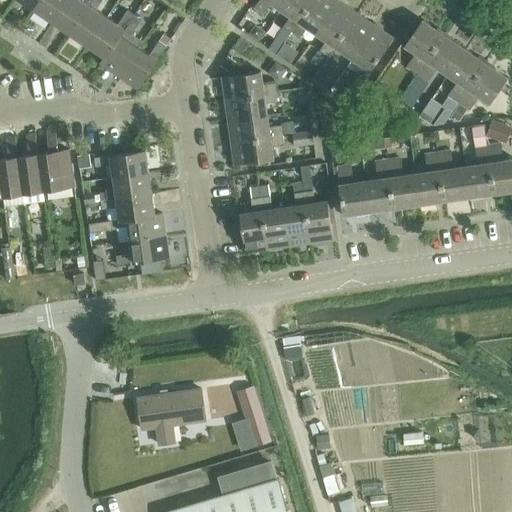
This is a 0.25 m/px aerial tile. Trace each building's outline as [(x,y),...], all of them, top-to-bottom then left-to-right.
[(21,0),(36,10),(42,0),(21,0)] [(42,0),(36,10),(54,22),(67,0),(42,0)] [(67,0),(54,22),(73,35),(93,0),(67,0)] [(93,0),(73,35),(90,47),(107,16),(96,9),(102,0),(93,0)] [(186,0),(171,0),(171,1),(183,9),(188,1),(186,0)] [(272,2),(282,8),(287,0),(260,0),(256,7),(265,12),(272,2)] [(285,26),(292,31),(313,0),(287,0),(282,8),(292,15),(285,26)] [(308,26),(317,33),(339,1),(338,0),(313,0),(292,31),(301,37),(308,26)] [(321,50),(328,55),(356,13),(339,1),(317,33),(328,40),(321,50)] [(106,57),(134,15),(128,10),(118,24),(106,16),(90,47),(106,57)] [(344,51),(354,57),(376,26),(356,13),(328,55),(337,61),(344,51)] [(106,57),(101,64),(120,77),(139,48),(144,41),(132,34),(142,20),(134,15),(106,57)] [(408,67),(418,73),(445,34),(424,19),(407,45),(418,52),(408,67)] [(256,22),(250,31),(259,38),(265,29),(256,22)] [(376,26),(354,57),(364,64),(356,74),(359,76),(344,98),(354,104),(370,81),(365,78),(392,37),(376,26)] [(164,33),(159,41),(166,46),(172,38),(164,33)] [(439,67),(448,73),(466,48),(445,34),(418,73),(429,81),(439,67)] [(242,36),(230,53),(243,62),(255,44),(242,36)] [(277,36),(269,47),(278,53),(285,41),(277,36)] [(139,48),(120,77),(138,89),(166,46),(159,41),(150,55),(139,48)] [(285,41),(278,53),(287,59),(295,48),(285,41)] [(450,95),(460,102),(487,63),(466,48),(448,73),(460,81),(450,95)] [(320,49),(312,60),(321,66),(328,55),(321,50),(320,49)] [(228,55),(222,65),(231,72),(238,62),(228,55)] [(487,63),(460,102),(470,110),(480,95),(491,103),(508,79),(509,77),(487,63)] [(321,66),(314,77),(324,84),(332,73),(321,66)] [(223,77),(226,99),(277,91),(276,82),(264,84),(262,71),(223,77)] [(226,99),(229,121),(268,115),(266,103),(278,101),(277,91),(226,99)] [(447,98),(441,106),(451,113),(457,105),(447,98)] [(460,102),(452,113),(460,119),(468,108),(460,102)] [(424,107),(420,114),(428,120),(431,121),(435,115),(424,107)] [(229,121),(232,142),(271,136),(283,134),(282,125),(270,127),(268,115),(229,121)] [(492,122),(487,134),(502,140),(508,124),(499,121),(493,119),(492,122)] [(293,121),(282,122),(282,125),(283,134),(295,132),(293,121)] [(484,123),(472,125),(473,135),(475,145),(488,143),(486,133),(484,123)] [(47,132),(49,146),(58,145),(56,130),(47,132)] [(27,135),(30,149),(38,148),(36,133),(27,135)] [(271,136),(232,142),(236,164),(274,158),(272,146),(285,144),(283,134),(271,136)] [(386,138),(388,147),(400,145),(398,136),(386,138)] [(7,138),(9,152),(18,151),(16,137),(7,138)] [(385,139),(377,140),(378,149),(387,148),(385,139)] [(501,143),(488,145),(498,192),(511,190),(511,159),(503,160),(501,143)] [(331,146),(334,161),(341,160),(339,145),(331,146)] [(478,164),(466,166),(471,196),(498,192),(488,145),(476,147),(478,164)] [(50,152),(39,153),(45,190),(75,186),(69,149),(59,151),(50,152)] [(112,163),(114,177),(149,171),(146,149),(94,157),(96,166),(112,163)] [(445,152),(438,152),(446,200),(471,196),(466,166),(453,168),(451,151),(445,152)] [(428,171),(416,173),(422,203),(446,200),(438,152),(426,155),(428,171)] [(39,153),(18,157),(24,193),(45,190),(39,153)] [(79,156),(81,169),(90,167),(88,155),(79,156)] [(0,173),(2,191),(3,197),(24,193),(18,157),(0,159),(0,173)] [(401,158),(389,160),(397,207),(422,203),(416,173),(404,175),(401,158)] [(378,179),(367,180),(371,211),(397,207),(389,160),(377,161),(378,179)] [(371,211),(367,180),(354,182),(351,165),(338,167),(345,215),(371,211)] [(100,192),(101,201),(152,193),(149,171),(114,177),(116,189),(100,192)] [(302,179),(303,181),(312,242),(312,243),(334,239),(328,201),(316,203),(314,190),(312,178),(302,179)] [(297,205),(285,207),(290,245),(312,243),(312,242),(303,181),(294,182),(295,193),(297,205)] [(270,185),(260,186),(269,249),(290,245),(285,207),(273,209),(270,185)] [(269,249),(260,186),(250,187),(254,211),(242,213),(247,252),(269,249)] [(100,192),(85,194),(86,203),(89,202),(101,201),(100,192)] [(118,206),(120,219),(120,220),(155,215),(155,214),(152,193),(101,201),(102,209),(118,206)] [(101,201),(89,202),(90,210),(102,209),(101,201)] [(130,227),(132,239),(166,235),(162,213),(155,214),(155,215),(120,220),(120,219),(91,223),(92,233),(130,227)] [(166,235),(132,239),(133,253),(116,255),(118,263),(143,260),(162,257),(169,256),(166,235)] [(3,247),(7,279),(16,278),(14,267),(11,246),(3,247)] [(52,246),(43,247),(46,266),(55,265),(52,246)] [(86,256),(78,257),(79,268),(87,266),(86,256)] [(162,257),(143,260),(144,273),(164,270),(162,257)] [(62,258),(55,259),(57,271),(63,270),(62,258)] [(23,265),(14,267),(16,278),(25,277),(29,276),(28,268),(23,265)] [(85,277),(74,278),(76,288),(86,287),(85,277)] [(300,335),(284,337),(287,358),(303,356),(300,335)] [(256,426),(274,420),(260,374),(242,380),(256,426)] [(176,441),(173,425),(206,420),(202,388),(138,397),(143,429),(157,427),(160,444),(176,441)] [(310,397),(302,399),(307,415),(315,413),(314,410),(321,407),(317,394),(310,397)] [(328,432),(317,434),(319,448),(330,446),(328,432)] [(334,474),(325,476),(330,493),(338,491),(334,474)] [(163,511),(289,511),(280,478),(163,511)] [(387,494),(372,495),(373,506),(388,504),(387,494)] [(358,511),(354,497),(340,501),(343,511),(358,511)]
